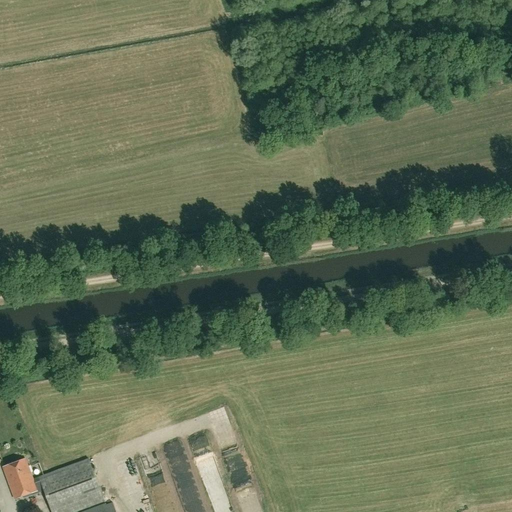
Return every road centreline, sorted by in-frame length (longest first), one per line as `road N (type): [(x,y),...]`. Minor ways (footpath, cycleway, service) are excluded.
road 1 (track): [(0,296),(511,215)]
road 2 (track): [(0,350),(511,272)]
